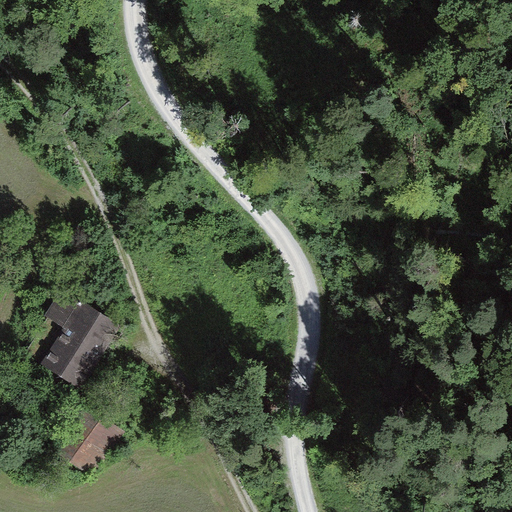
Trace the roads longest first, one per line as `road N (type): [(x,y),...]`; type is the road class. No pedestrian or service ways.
road 1 (track): [(307,511),(293,416),(309,284),(291,248),(151,90),(137,38),(138,0)]
road 2 (track): [(0,58),(90,159),(159,348),(252,511)]
